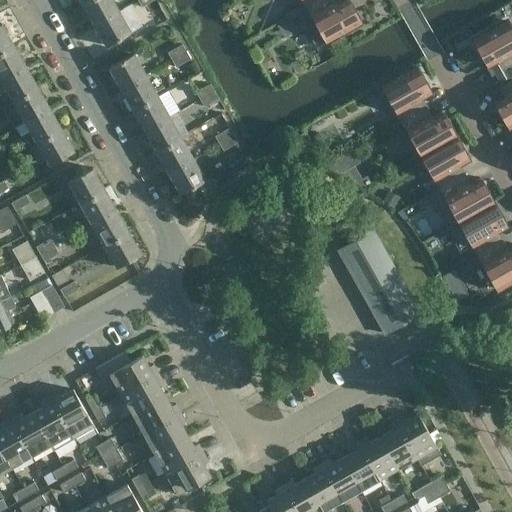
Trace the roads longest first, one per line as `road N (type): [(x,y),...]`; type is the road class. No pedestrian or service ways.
road 1 (residential): [(167,292),(250,440),(282,443),(410,372)]
road 2 (residential): [(167,292),(175,252),(32,0)]
road 3 (residential): [(511,188),(404,0)]
road 4 (residential): [(0,380),(167,292)]
